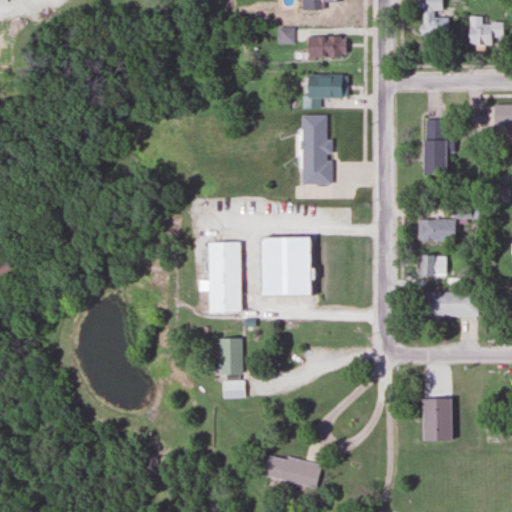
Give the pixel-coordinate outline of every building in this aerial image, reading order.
[(319,0),(299,0),(299,9),(320,9),(319,0)] [(442,0),(421,0),(422,31),(446,31),(446,18),(433,18),(433,10),(442,10),(442,0)] [(0,20),(9,21),(10,12),(0,11),(0,20)] [(466,19),(466,45),(499,45),(499,19),(466,19)] [(277,27),(277,42),(291,42),(291,27),(277,27)] [(304,36),(304,58),(343,58),(343,36),(304,36)] [(344,98),(345,74),(302,73),(302,108),(318,108),(318,98),(344,98)] [(492,104),(492,125),(510,125),(510,145),(511,145),(511,115),(511,104),(492,104)] [(298,183),(327,184),(328,115),(299,114),(298,183)] [(420,174),(442,174),(443,119),(421,118),(420,174)] [(453,202),(452,217),(467,217),(468,202),(453,202)] [(416,240),(452,240),(452,219),(416,219),(416,240)] [(259,235),(260,293),(310,292),(309,235),(259,235)] [(206,240),(207,309),(240,308),(239,239),(206,240)] [(417,275),(445,275),(445,255),(417,255),(417,275)] [(0,278),(15,273),(9,256),(0,259),(0,278)] [(417,292),(417,316),(476,316),(476,292),(417,292)] [(239,337),(217,337),(217,374),(239,374),(239,337)] [(319,464),(265,454),(261,476),(315,487),(319,464)]
